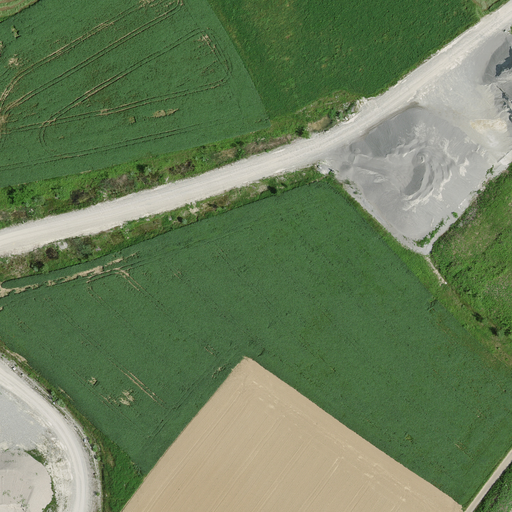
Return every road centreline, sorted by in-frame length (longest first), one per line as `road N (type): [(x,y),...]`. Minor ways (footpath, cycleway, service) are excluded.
road 1 (track): [(0,241),(339,139),(511,11)]
road 2 (track): [(0,369),(69,440),(82,477),(82,511)]
